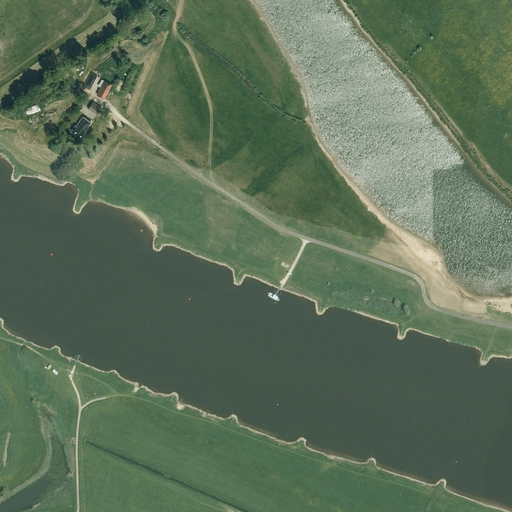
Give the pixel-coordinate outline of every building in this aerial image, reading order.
[(73,74),(69,69),(62,75),(66,80),(73,74)] [(98,75),(91,72),(85,85),(91,88),(98,75)] [(104,80),(96,94),(104,99),(112,84),(104,80)] [(97,115),(105,104),(96,98),(88,108),(97,115)] [(91,122),(83,116),(76,126),(75,125),(71,131),(81,138),(85,132),(84,131),(91,122)]
